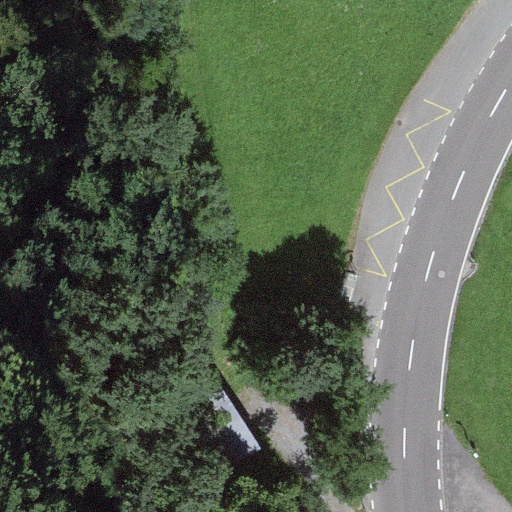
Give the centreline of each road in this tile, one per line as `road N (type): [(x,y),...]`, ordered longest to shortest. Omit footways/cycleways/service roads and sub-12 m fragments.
road 1 (secondary): [(511,80),(458,183),(422,292),(402,430),(406,511)]
road 2 (track): [(402,430),(491,511)]
